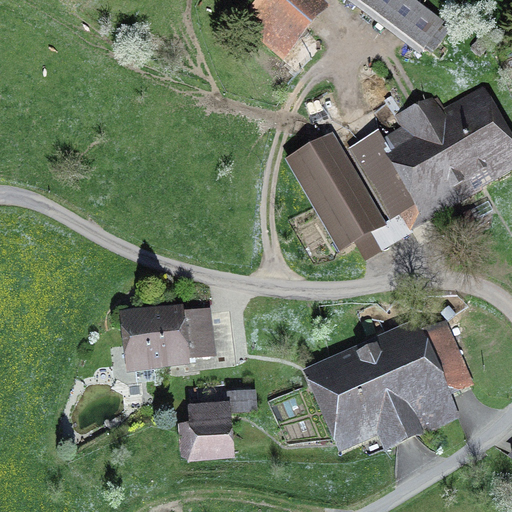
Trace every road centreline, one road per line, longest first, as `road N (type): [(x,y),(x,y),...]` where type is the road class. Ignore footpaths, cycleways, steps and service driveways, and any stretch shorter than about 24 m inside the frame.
road 1 (residential): [(511,313),(498,299),(454,283),(415,280),(327,296),(241,291),(129,255),(45,210),(0,199)]
road 2 (track): [(266,292),(262,210),(284,115),(317,63),(370,34)]
road 3 (track): [(313,511),(187,495),(134,511)]
road 4 (residential): [(371,511),(511,424)]
